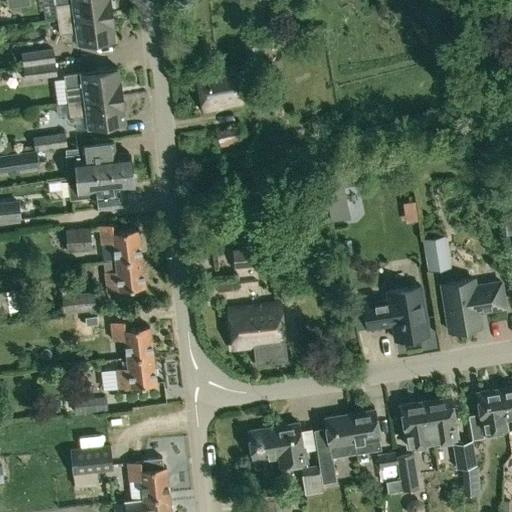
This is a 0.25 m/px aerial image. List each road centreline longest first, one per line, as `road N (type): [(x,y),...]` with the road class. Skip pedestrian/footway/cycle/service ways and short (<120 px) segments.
road 1 (residential): [(151,0),(196,402)]
road 2 (residential): [(196,402),(511,350)]
